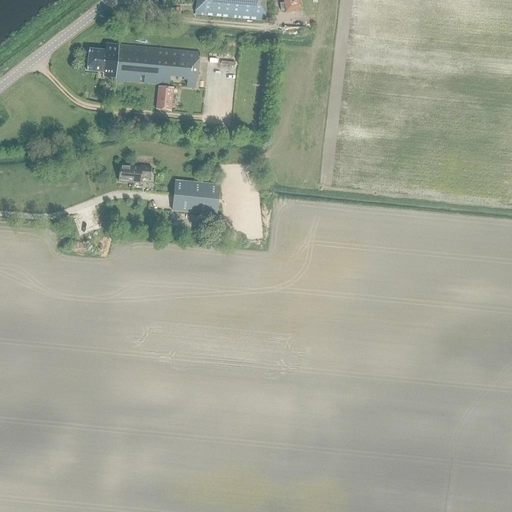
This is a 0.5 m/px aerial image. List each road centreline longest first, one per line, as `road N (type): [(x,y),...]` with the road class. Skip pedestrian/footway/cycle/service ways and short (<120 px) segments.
road 1 (track): [(33,60),(85,106),(218,118)]
road 2 (track): [(130,0),(170,18),(276,26)]
road 3 (tertiary): [(0,86),(115,0)]
